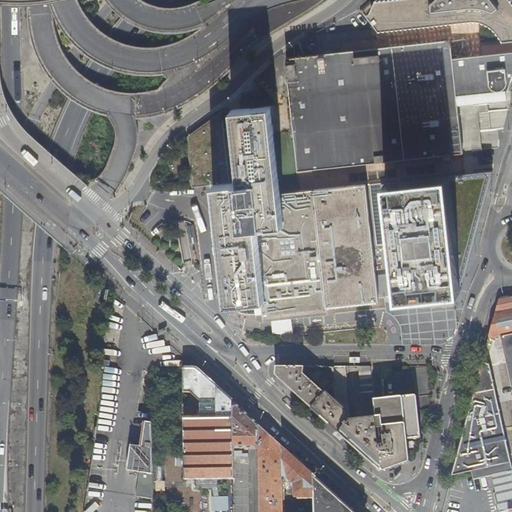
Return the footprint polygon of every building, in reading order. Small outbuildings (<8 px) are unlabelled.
[(511,0),(372,0),(367,13),(363,14),(376,32),(379,32),(379,31),(381,31),(381,32),(383,31),(385,31),(386,31),(388,31),(388,30),(390,30),(390,31),(393,30),(395,30),(397,30),(398,29),(400,29),(400,30),(402,29),(404,28),(404,29),(407,29),(407,28),(409,28),(412,28),(414,28),(416,28),(416,27),(419,27),(419,28),(421,27),(423,26),(423,27),(426,27),(426,26),(428,26),(428,27),(431,26),(433,25),(433,26),(435,26),(435,25),(437,25),(438,26),(440,25),(442,24),(442,25),(445,25),(445,24),(447,24),(450,24),(452,23),(452,24),(454,24),(454,23),(456,23),(459,23),(459,22),(461,22),(461,23),(464,23),(464,22),(466,22),(469,22),(468,21),(471,21),(471,22),(473,22),(473,21),(475,21),(475,22),(478,22),(478,21),(480,21),(480,22),(482,22),(483,22),(485,22),(484,23),(487,24),(487,23),(489,24),(489,25),(491,26),(491,25),(493,26),(493,27),(495,28),(496,28),(497,29),(497,30),(498,31),(499,31),(500,33),(501,35),(502,35),(503,36),(503,37),(504,39),(505,39),(506,40),(505,41),(507,43),(511,42),(511,0)] [(297,58),(283,59),(296,174),(463,156),(457,98),(499,93),(506,93),(511,75),(511,52),(468,57),(466,40),(450,42),(297,58)] [(262,300),(255,301),(257,315),(263,314),(264,321),(273,320),(274,327),(274,333),(294,334),(293,326),(292,318),(328,314),(327,307),(379,301),(377,284),(366,183),(281,192),(272,105),(231,110),(268,106),(271,106),(273,124),(274,134),(280,193),(284,225),(257,228),(265,300),(262,300)] [(193,188),(214,185),(216,205),(217,214),(224,277),(225,286),(227,304),(230,304),(255,301),(262,300),(265,300),(257,228),(284,225),(280,193),(278,194),(271,134),(274,134),(273,124),(270,125),(268,106),(231,110),(223,111),(188,137),(193,188)] [(278,194),(280,193),(274,134),(271,134),(278,194)] [(465,174),(449,176),(461,290),(487,171),(465,174)] [(446,292),(461,290),(449,176),(386,182),(397,282),(398,291),(398,297),(403,297),(407,296),(422,295),(446,292)] [(511,511),(511,295),(506,297),(499,298),(487,339),(496,337),(501,336),(511,385),(511,467),(498,402),(489,363),(482,361),(468,412),(452,475),(472,472),(473,479),(492,476),(500,511),(501,511),(508,511),(511,511)] [(271,374),(308,407),(323,389),(301,371),(301,364),(272,364),(271,374)] [(336,370),(301,364),(301,371),(323,389),(335,382),(336,370)] [(197,368),(184,368),(185,392),(192,392),(198,399),(197,401),(196,404),(196,416),(185,416),(187,479),(218,479),(219,511),(235,511),(234,458),(234,448),(233,400),(197,368)] [(347,411),(323,389),(308,407),(324,422),(334,431),(345,417),(347,413),(347,411)] [(372,414),(381,469),(407,460),(406,449),(405,438),(416,437),(419,437),(416,408),(415,395),(415,394),(415,393),(414,393),(401,394),(401,395),(401,399),(380,401),(376,403),(373,404),(372,414)] [(259,423),(233,400),(234,448),(259,448),(259,423)] [(372,414),(345,417),(334,431),(377,470),(378,469),(380,471),(381,469),(372,414)] [(154,493),(152,417),(139,415),(135,440),(132,439),(128,465),(141,466),(138,491),(154,493)] [(284,511),(284,479),(283,446),(259,423),(259,448),(260,511),(284,511)] [(314,474),(283,446),(284,479),(289,479),(294,485),(294,495),(298,499),(315,498),(314,474)] [(249,511),(248,458),(234,458),(235,511),(249,511)] [(356,511),(314,474),(315,498),(315,511),(356,511)]
